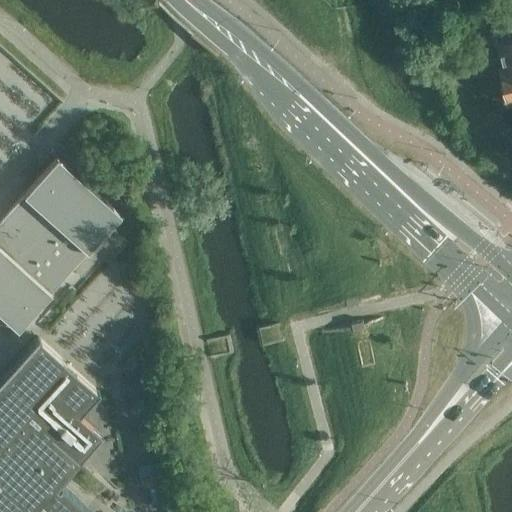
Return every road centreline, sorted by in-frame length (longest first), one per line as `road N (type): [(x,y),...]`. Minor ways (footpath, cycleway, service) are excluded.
road 1 (tertiary): [(416,210),(185,0)]
road 2 (tertiary): [(357,511),(455,401)]
road 3 (tertiary): [(416,210),(436,249),(509,321)]
